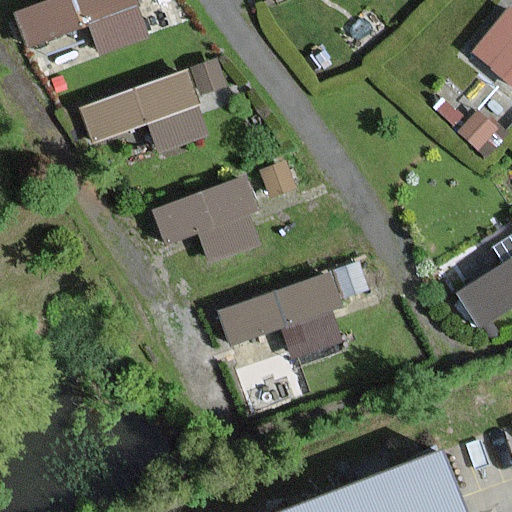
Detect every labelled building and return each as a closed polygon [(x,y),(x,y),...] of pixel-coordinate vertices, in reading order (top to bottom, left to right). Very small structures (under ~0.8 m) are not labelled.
[(144,0),(23,0),(16,3),(41,67),(154,23),(144,0)] [(156,144),(212,124),(200,92),(228,81),(216,49),(77,99),(90,136),(146,116),(156,144)] [(162,235),(198,224),(207,253),(267,234),(245,167),(150,198),(162,235)] [(511,248),(454,282),(476,320),(511,299),(511,248)] [(290,351),(347,334),(327,266),(213,299),(225,339),(282,322),(290,351)] [(317,511),(453,511),(436,467),(317,511)]
